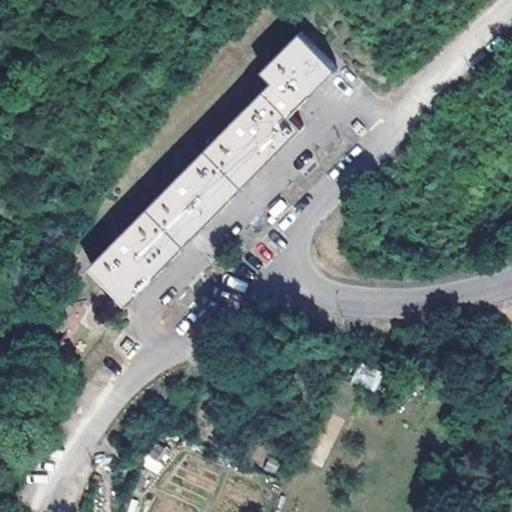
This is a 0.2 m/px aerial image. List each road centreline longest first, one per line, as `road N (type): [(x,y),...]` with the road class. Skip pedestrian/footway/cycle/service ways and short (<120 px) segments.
road 1 (unclassified): [(509,0),(323,203),(281,263)]
road 2 (residential): [(281,263),(137,377),(79,449),(49,511)]
road 3 (residential): [(281,263),(321,290),(391,302),(511,281)]
